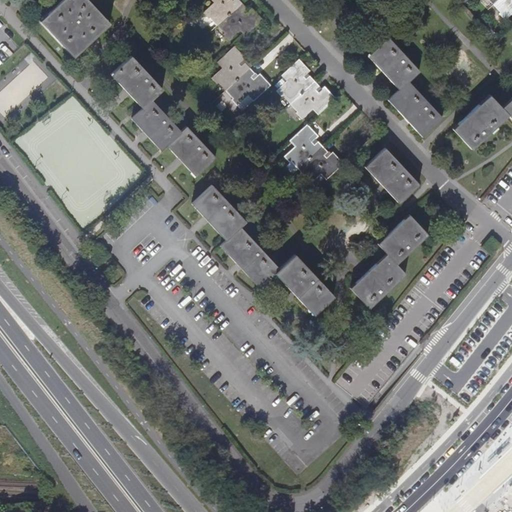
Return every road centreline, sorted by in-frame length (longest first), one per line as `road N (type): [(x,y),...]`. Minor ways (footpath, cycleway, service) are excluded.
road 1 (unclassified): [(0,165),(274,501),(304,500),(320,490),(450,338)]
road 2 (residential): [(511,242),(460,201),(271,0)]
road 3 (primary): [(197,511),(0,287)]
road 4 (primary): [(156,511),(0,308)]
road 5 (primary): [(0,347),(127,511)]
road 6 (primary): [(0,379),(88,511)]
road 7 (secondary): [(405,511),(511,397)]
